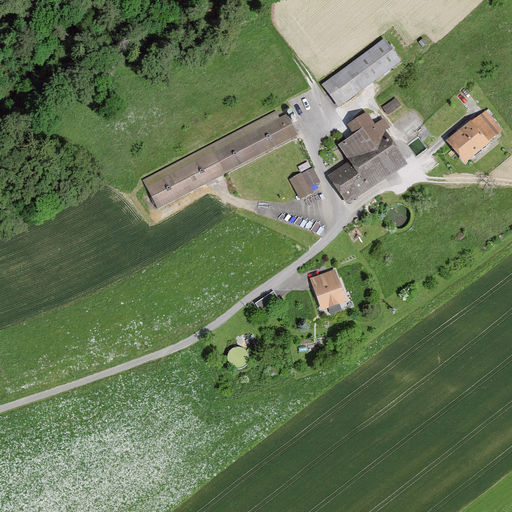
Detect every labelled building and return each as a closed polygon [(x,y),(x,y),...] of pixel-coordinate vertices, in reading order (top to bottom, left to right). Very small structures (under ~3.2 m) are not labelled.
[(403,64),(386,40),(324,86),(341,110),(403,64)] [(397,96),(383,106),(388,114),(403,105),(397,96)] [(278,121),(273,112),(143,182),(159,212),(298,136),(287,116),(278,121)] [(487,113),(450,144),(469,167),(497,144),(496,142),(504,134),(487,113)] [(356,139),(341,149),(350,164),(330,177),(349,206),(410,166),(388,134),(392,132),(386,123),(378,128),(370,116),(349,130),(356,139)] [(321,184),(312,170),(290,183),(303,203),(315,195),(312,190),(321,184)] [(393,231),(398,232),(403,232),(408,229),(411,225),(412,220),(411,215),(409,210),(405,207),(400,206),(394,207),(390,209),(387,214),(386,219),(386,224),(389,228),(393,231)] [(336,272),(312,281),(324,313),(348,304),(336,272)] [(279,302),(273,294),(257,305),(262,314),(279,302)] [(235,371),(239,372),(244,372),(247,369),(250,366),(251,361),(250,357),(248,353),(245,351),(240,350),(236,350),(232,353),(230,356),(229,360),(229,365),(231,369),(235,371)]
